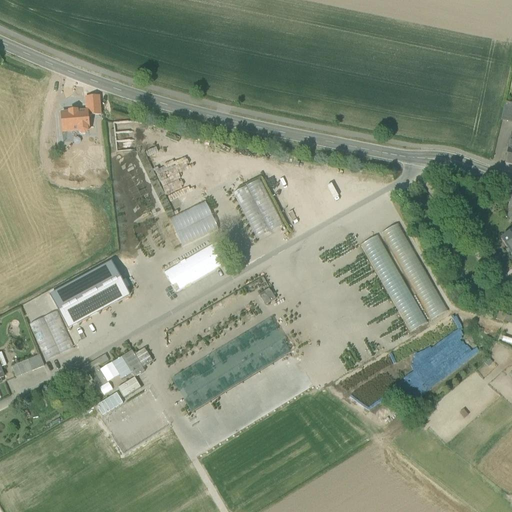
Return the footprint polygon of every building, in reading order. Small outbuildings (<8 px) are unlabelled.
[(100,97),(86,99),(87,112),(88,112),(88,117),(101,115),(100,97)] [(501,121),(511,123),(511,108),(504,106),(501,121)] [(69,113),(61,114),(63,133),(79,132),(79,133),(81,135),(85,135),(87,133),(87,131),(89,131),(88,117),(88,112),(87,112),(77,113),(77,112),(69,112),(69,113)] [(82,152),(94,154),(96,142),(74,138),(72,148),(83,150),(82,152)] [(62,142),(60,153),(69,155),(71,144),(62,142)] [(137,217),(148,211),(123,157),(112,162),(137,217)] [(160,214),(213,187),(202,164),(149,191),(160,214)] [(257,241),(284,227),(260,180),(233,194),(257,241)] [(205,202),(169,220),(182,247),(218,230),(205,202)] [(400,224),(382,233),(413,293),(422,288),(433,310),(430,312),(433,319),(447,312),(400,224)] [(511,232),(501,240),(511,255),(511,232)] [(216,242),(164,272),(176,293),(228,263),(216,242)] [(110,260),(111,264),(127,293),(142,285),(125,252),(110,260)] [(351,253),(334,261),(376,351),(394,343),(351,253)] [(50,296),(68,329),(129,296),(127,293),(111,264),(50,296)] [(29,326),(46,362),(74,349),(58,312),(29,326)] [(132,351),(111,364),(119,377),(122,381),(132,375),(134,379),(145,372),(142,368),(153,362),(145,349),(134,356),(132,351)] [(28,360),(32,372),(44,367),(39,356),(28,360)] [(106,356),(78,372),(82,377),(109,361),(106,356)] [(11,367),(16,378),(32,372),(28,360),(11,367)] [(110,361),(99,368),(108,383),(114,380),(119,377),(111,364),(110,361)] [(98,389),(108,383),(99,368),(88,374),(98,389)] [(134,379),(117,389),(124,399),(141,389),(134,379)] [(117,394),(96,407),(102,417),(123,404),(117,394)] [(134,408),(148,404),(145,394),(131,399),(134,408)]
